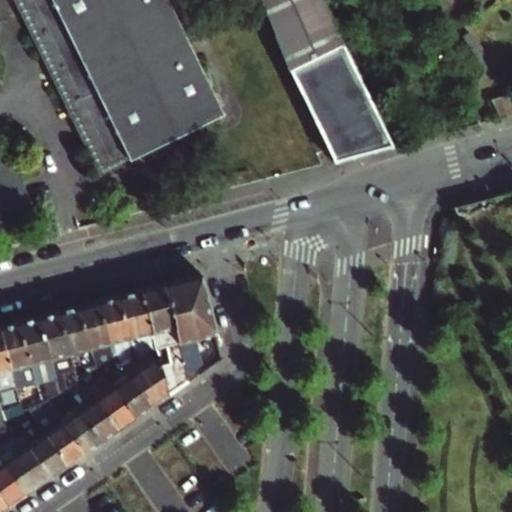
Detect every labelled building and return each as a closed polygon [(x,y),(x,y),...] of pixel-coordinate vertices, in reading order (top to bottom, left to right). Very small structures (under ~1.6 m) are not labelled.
[(171,0),(12,0),(97,174),(223,112),(183,21),(171,0)] [(321,0),(262,0),(289,67),(329,150),(334,162),(393,147),(321,0)] [(511,112),(511,93),(490,99),(500,119),(511,112)] [(0,222),(30,207),(5,156),(0,158),(0,222)] [(222,360),(200,275),(165,284),(188,371),(198,369),(200,375),(222,360)] [(158,349),(159,355),(170,396),(200,375),(198,369),(188,371),(165,284),(142,290),(158,349)] [(142,290),(120,296),(131,338),(136,337),(139,349),(134,350),(134,352),(136,359),(158,349),(142,290)] [(131,338),(120,296),(100,301),(114,355),(118,368),(124,365),(126,364),(123,355),(128,353),(125,340),(131,338)] [(114,355),(100,301),(80,306),(95,361),(114,355)] [(95,361),(80,306),(60,312),(74,364),(77,375),(79,385),(86,383),(99,376),(97,368),(91,369),(85,363),(95,361)] [(60,312),(40,317),(54,369),(74,364),(60,312)] [(40,317),(20,322),(37,384),(49,381),(52,389),(40,394),(42,403),(48,400),(61,394),(59,386),(54,369),(40,317)] [(20,322),(0,327),(17,389),(37,384),(20,322)] [(0,393),(17,389),(0,327),(0,393)] [(136,337),(131,338),(134,350),(139,349),(136,337)] [(158,349),(136,359),(131,362),(126,364),(124,365),(130,375),(159,355),(158,349)] [(95,361),(97,368),(99,376),(105,374),(114,369),(118,368),(114,355),(95,361)] [(159,355),(130,375),(153,407),(170,396),(159,355)] [(153,407),(130,375),(124,365),(118,368),(114,369),(122,380),(113,386),(136,419),(153,407)] [(114,369),(105,374),(113,386),(122,380),(114,369)] [(99,376),(86,383),(119,431),(136,419),(113,386),(105,374),(99,376)] [(79,385),(77,375),(71,377),(72,382),(59,386),(61,394),(67,391),(79,385)] [(72,399),(73,401),(102,442),(119,431),(86,383),(79,385),(67,391),(72,399)] [(86,454),(102,442),(73,401),(63,407),(61,404),(72,399),(67,391),(61,394),(48,400),(86,454)] [(29,409),(42,403),(40,394),(21,403),(23,412),(29,409)] [(42,403),(29,409),(68,466),(86,454),(48,400),(42,403)] [(4,420),(23,412),(21,403),(2,412),(4,420)] [(4,420),(1,422),(44,482),(68,466),(29,409),(23,412),(4,420)] [(0,422),(0,456),(27,494),(44,482),(1,422),(0,422)] [(27,494),(0,456),(0,493),(9,507),(27,494)] [(0,511),(9,507),(0,493),(0,511)]
